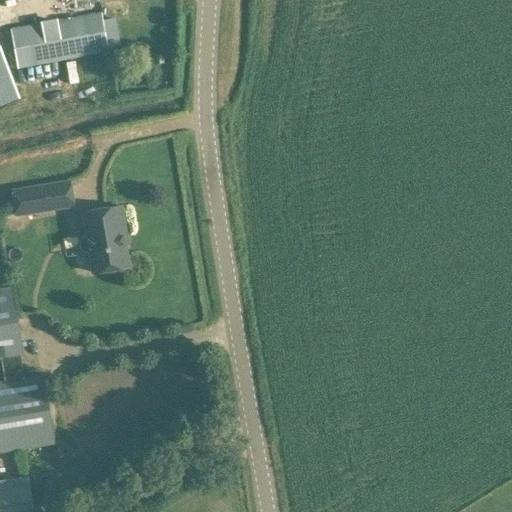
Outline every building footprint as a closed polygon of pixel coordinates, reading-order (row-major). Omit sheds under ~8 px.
[(101,13),(10,30),(17,67),(108,50),(101,13)] [(0,104),(15,99),(0,60),(0,104)] [(13,193),(17,216),(74,207),(70,183),(13,193)] [(127,243),(126,237),(121,208),(84,214),(87,237),(82,238),(80,243),(81,251),(85,254),(90,253),(94,274),(112,271),(114,272),(123,271),(125,268),(129,268),(125,245),(127,245),(127,243)] [(0,291),(0,359),(2,359),(5,378),(6,384),(0,384),(0,453),(56,445),(45,377),(25,381),(21,357),(24,357),(13,289),(0,291)] [(0,480),(0,511),(33,511),(28,476),(0,480)]
